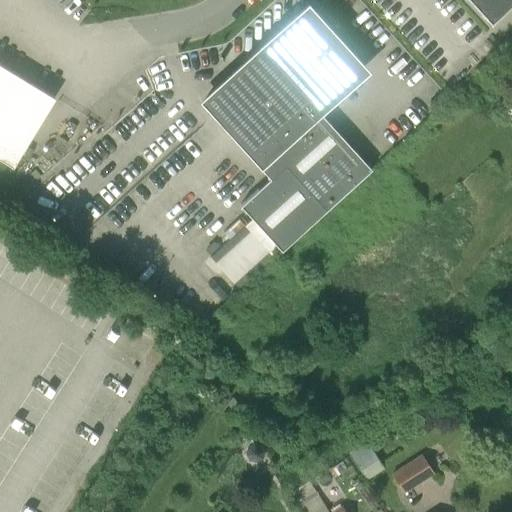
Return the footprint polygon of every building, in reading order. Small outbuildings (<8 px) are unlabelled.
[(511,0),(467,0),(491,26),(511,6),(511,0)] [(212,271),(218,266),(239,289),(325,211),(371,170),(316,111),(331,98),(333,96),(336,93),(338,90),(340,86),(342,83),(343,79),(344,75),(345,73),(345,70),(345,69),(345,66),(345,63),(344,61),(344,60),(343,56),(342,53),(341,50),(339,47),(337,43),(336,41),(333,38),(330,35),(327,33),(325,32),(323,30),(320,29),(317,28),(315,27),(312,26),(308,26),(303,26),(300,26),(296,26),(293,27),(290,28),(286,29),(282,31),(280,33),(278,34),(275,36),(201,104),(270,180),(241,206),(252,218),(203,262),(212,271)] [(0,159),(12,167),(54,98),(0,65),(0,159)] [(439,93),(426,105),(432,111),(444,100),(439,93)] [(29,175),(34,180),(40,176),(34,170),(29,175)] [(0,298),(0,325),(11,305),(0,298)] [(351,455),(366,479),(383,469),(368,445),(351,455)] [(421,453),(390,474),(403,493),(434,473),(421,453)] [(345,511),(340,505),(329,511),(321,500),(303,511),(345,511)]
